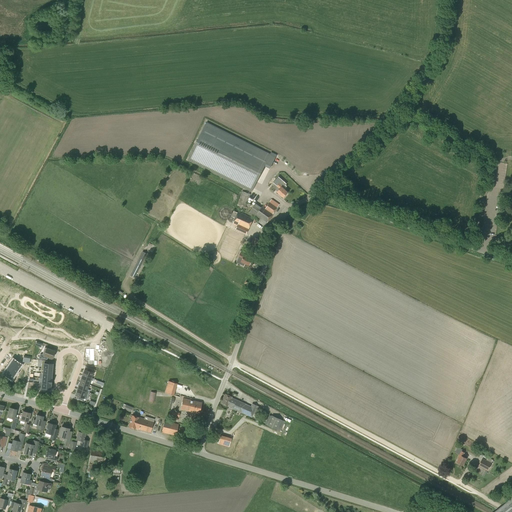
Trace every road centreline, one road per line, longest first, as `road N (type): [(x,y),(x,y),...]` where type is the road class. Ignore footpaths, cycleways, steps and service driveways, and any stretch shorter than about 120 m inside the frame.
road 1 (track): [(125,289),(231,361),(477,493)]
road 2 (unclassified): [(197,452),(277,220),(311,193)]
road 3 (unclassified): [(311,193),(381,134),(419,87),(438,48),(443,0)]
road 4 (unclassified): [(311,193),(511,261)]
road 5 (unclassified): [(388,511),(197,452)]
road 6 (unclassified): [(197,452),(61,411)]
